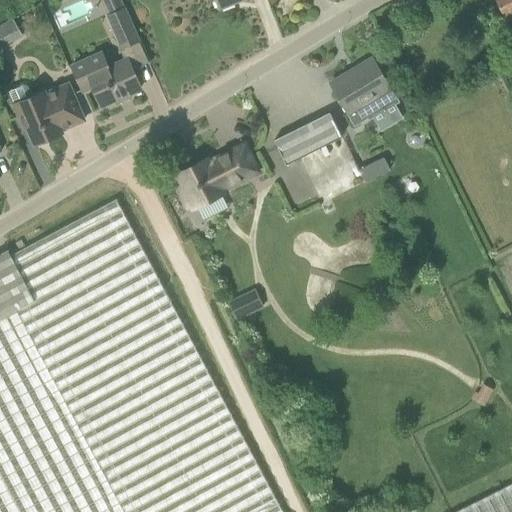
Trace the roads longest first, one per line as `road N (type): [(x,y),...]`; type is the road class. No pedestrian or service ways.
road 1 (unclassified): [(297,511),(125,151)]
road 2 (unclassified): [(125,151),(376,0)]
road 3 (unclassified): [(0,228),(125,151)]
